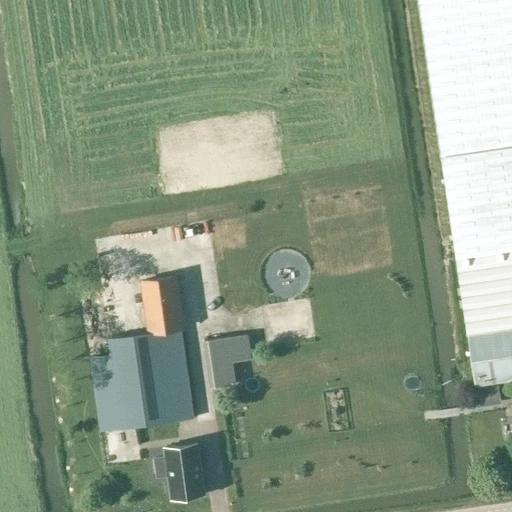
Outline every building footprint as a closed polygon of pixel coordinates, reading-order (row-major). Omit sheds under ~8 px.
[(511,0),(418,0),(475,386),(511,380),(511,0)] [(307,268),(307,267),(307,263),(305,257),(303,252),(299,248),(294,245),(289,243),(285,242),(279,242),(275,243),(270,245),(263,250),(260,254),(258,259),(257,268),(257,274),(259,279),(262,283),(265,286),(272,291),(276,292),(282,293),(288,292),(294,290),(300,285),(306,277),(307,273),(307,268)] [(111,354),(90,357),(100,430),(194,417),(181,328),(184,327),(177,276),(141,281),(148,332),(108,337),(111,354)] [(259,307),(262,324),(278,321),(274,304),(259,307)] [(248,333),(203,341),(211,388),(236,385),(233,362),(252,358),(248,333)] [(166,456),(156,458),(158,475),(168,474),(171,499),(204,494),(197,442),(164,447),(166,456)]
